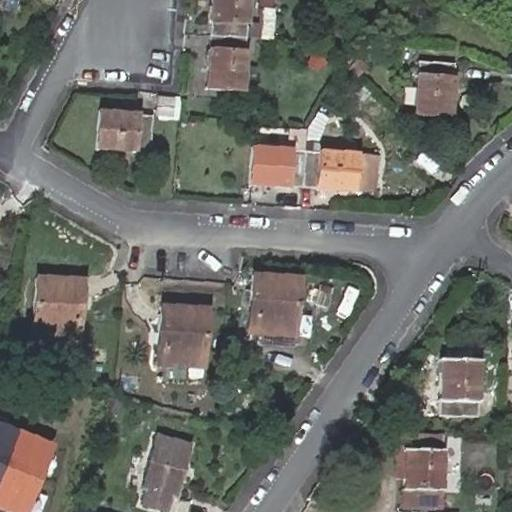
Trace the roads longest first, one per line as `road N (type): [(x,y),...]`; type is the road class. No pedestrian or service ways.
road 1 (residential): [(446,242),(137,228),(4,160)]
road 2 (residential): [(260,511),(446,242)]
road 3 (residential): [(4,160),(91,0)]
